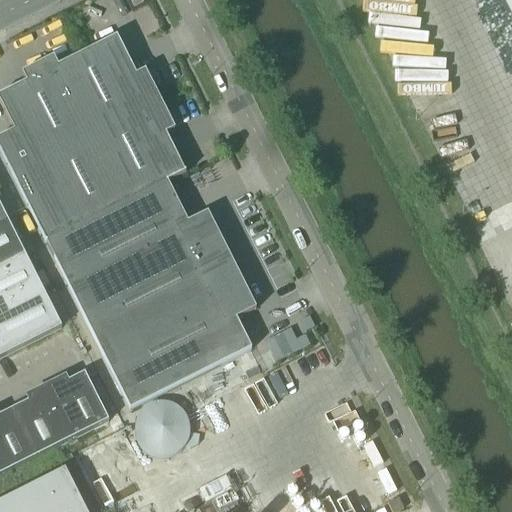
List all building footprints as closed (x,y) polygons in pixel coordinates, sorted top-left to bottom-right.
[(140,0),(135,0),(130,3),(133,9),(143,4),(140,0)] [(145,73),(136,78),(117,39),(58,69),(53,60),(22,75),(27,84),(0,97),(0,105),(14,133),(0,139),(0,154),(12,178),(160,103),(145,73)] [(166,136),(175,132),(160,103),(12,178),(46,245),(167,184),(167,185),(186,175),(166,136)] [(188,225),(167,185),(167,184),(46,245),(130,413),(252,352),(236,322),(256,312),(207,215),(188,225)] [(0,270),(25,258),(7,222),(0,225),(0,270)] [(0,315),(43,294),(25,258),(0,270),(0,315)] [(0,360),(61,330),(43,294),(0,315),(0,360)] [(72,442),(109,424),(85,376),(67,385),(65,381),(46,390),(72,442)] [(36,460),(72,442),(46,390),(28,400),(29,403),(12,412),(36,460)] [(0,476),(0,478),(36,460),(12,412),(0,418),(0,476)] [(83,511),(64,473),(0,504),(0,511),(83,511)] [(398,511),(402,511),(398,503),(397,501),(387,506),(390,511),(398,511)]
